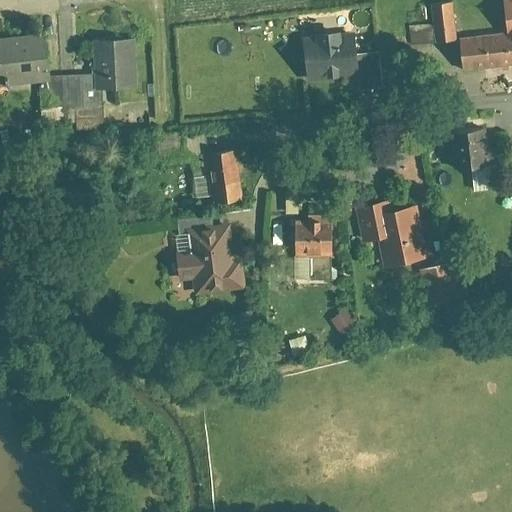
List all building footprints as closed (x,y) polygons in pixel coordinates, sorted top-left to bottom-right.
[(447,0),(421,0),(426,27),(451,23),(450,14),(447,0)] [(451,23),(454,52),(511,45),(511,0),(497,0),(498,9),(450,14),(451,23)] [(134,74),(133,24),(88,24),(88,57),(45,57),(44,18),(0,18),(0,69),(34,69),(35,126),(100,124),(99,75),(134,74)] [(357,71),(352,35),(338,37),(337,32),(319,34),(320,38),(305,40),(310,77),(357,71)] [(487,153),(485,117),(457,118),(459,154),(487,153)] [(234,189),(230,137),(192,140),(196,192),(234,189)] [(420,293),(467,285),(464,268),(451,270),(446,242),(426,246),(415,188),(392,192),(391,187),(359,193),(372,264),(414,256),(420,293)] [(285,259),(334,260),(335,222),(299,221),(300,193),(286,193),(285,259)] [(168,282),(240,276),(238,249),(227,250),(224,213),(203,215),(202,202),(162,205),(168,282)] [(353,307),(339,316),(349,331),(363,322),(353,307)]
